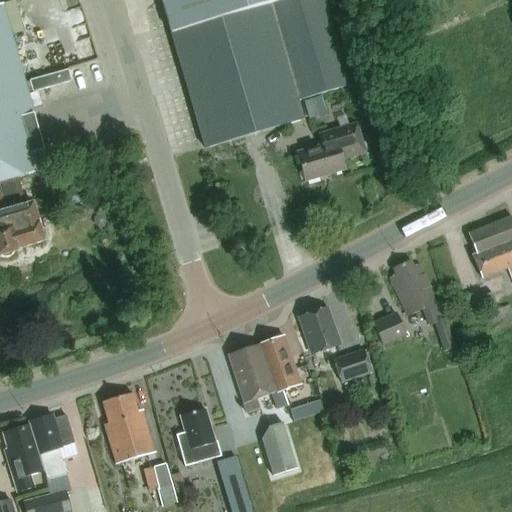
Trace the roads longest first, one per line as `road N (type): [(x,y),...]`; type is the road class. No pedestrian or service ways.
road 1 (unclassified): [(209,329),(105,0)]
road 2 (secondary): [(209,329),(511,171)]
road 3 (secondary): [(0,403),(209,329)]
